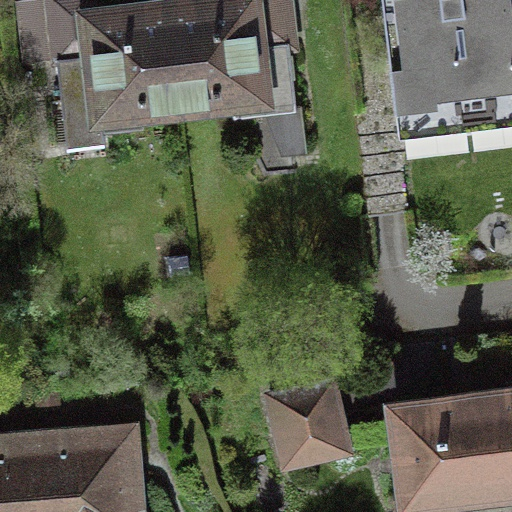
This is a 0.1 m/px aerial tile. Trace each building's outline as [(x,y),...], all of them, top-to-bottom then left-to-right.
[(180,102),(169,7),(131,11),(93,15),(90,0),(14,0),(21,63),(57,58),(64,116),(101,112),(103,131),(142,126),(147,106),(180,102)] [(169,7),(180,102),(227,96),(235,116),(295,109),(287,45),(292,44),(286,0),(225,0),(208,2),(169,7)] [(511,0),(382,0),(396,110),(511,96),(511,0)] [(330,382),(272,395),(281,432),(285,431),(290,451),(343,438),(340,425),(339,419),(335,400),(330,382)] [(453,397),(396,405),(397,417),(408,499),(511,486),(511,394),(464,400),(455,401),(453,397)] [(24,438),(0,440),(0,511),(134,511),(133,509),(127,430),(24,438)]
